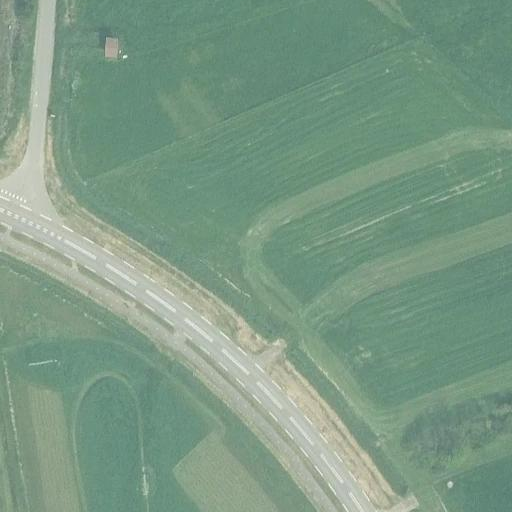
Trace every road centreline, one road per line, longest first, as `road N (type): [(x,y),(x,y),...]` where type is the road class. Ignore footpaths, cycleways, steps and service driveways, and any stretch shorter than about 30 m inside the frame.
road 1 (secondary): [(359,511),(300,430),(197,330),(17,214)]
road 2 (unclassified): [(17,214),(32,167),(48,0)]
